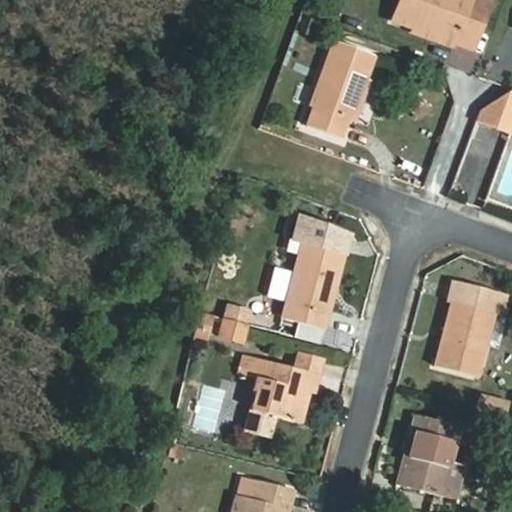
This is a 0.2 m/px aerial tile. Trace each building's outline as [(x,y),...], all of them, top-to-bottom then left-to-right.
[(495,0),(494,0),(407,0),(400,21),(476,49),(495,0)] [(361,121),(378,78),(386,58),(345,43),(318,128),(350,140),(359,120),(361,121)] [(384,81),(378,78),(361,121),(368,124),(384,81)] [(511,89),(508,88),(482,109),(478,120),(511,131),(511,89)] [(417,122),(431,108),(413,92),(400,106),(417,122)] [(352,239),(302,220),(296,243),(305,245),(283,321),(325,334),(352,239)] [(505,298),(453,287),(437,371),(478,379),(494,318),(500,319),(505,298)] [(221,305),(219,317),(246,323),(249,310),(221,305)] [(208,316),(202,337),(216,341),(222,320),(208,316)] [(228,339),(250,345),(255,329),(232,322),(228,339)] [(298,359),(294,375),(318,382),(323,366),(298,359)] [(249,399),(252,400),(241,439),(265,445),(271,425),(293,431),(302,399),(312,402),(318,382),(294,375),(244,361),(239,380),(253,384),(249,399)] [(191,429),(216,434),(225,391),(200,386),(191,429)] [(398,488),(443,499),(452,465),(461,433),(416,421),(398,488)] [(452,465),(443,499),(456,503),(464,468),(452,465)] [(287,511),(293,492),(258,482),(254,498),(240,495),(234,511),(287,511)]
